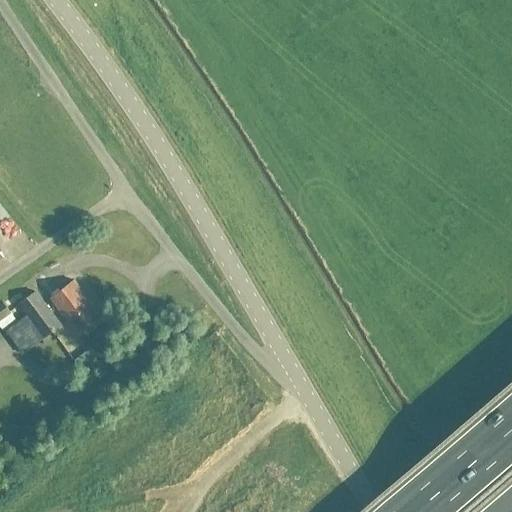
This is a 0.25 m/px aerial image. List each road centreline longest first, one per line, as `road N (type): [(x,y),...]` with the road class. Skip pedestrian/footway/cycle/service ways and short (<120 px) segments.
road 1 (tertiary): [(376,511),(163,143),(56,0)]
road 2 (motorway): [(511,425),(412,511)]
